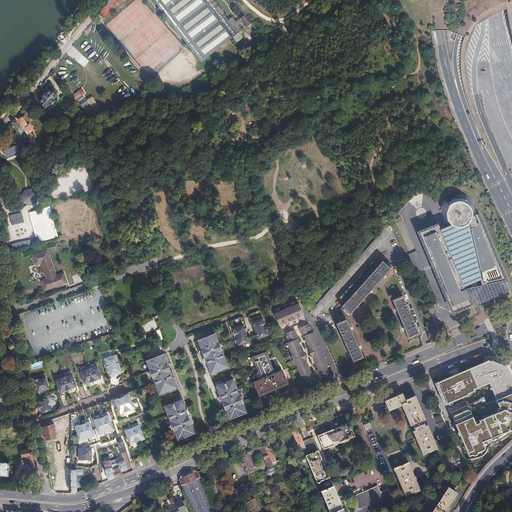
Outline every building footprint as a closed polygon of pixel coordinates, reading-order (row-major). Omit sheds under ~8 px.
[(153,0),(200,61),(242,30),(237,24),(231,28),(226,21),(228,20),(211,0),(153,0)] [(250,21),(243,12),(239,16),(245,24),(250,21)] [(75,100),(84,93),(80,88),(71,96),(75,100)] [(49,104),(50,104),(52,101),(53,99),(52,99),(55,94),(49,90),(46,94),(45,93),(41,98),(42,98),(39,102),(45,107),(48,104),(49,104)] [(92,96),(86,100),(84,96),(77,101),(89,118),(101,111),(92,96)] [(34,147),(37,146),(28,133),(32,131),(28,125),(23,117),(18,120),(17,118),(16,119),(24,131),(34,147)] [(16,119),(15,118),(11,123),(17,132),(18,131),(19,133),(21,132),(22,133),(24,131),(16,119)] [(3,151),(5,157),(19,151),(17,145),(3,151)] [(19,151),(5,157),(6,160),(20,154),(19,151)] [(30,190),(25,192),(22,197),(24,202),(29,205),(35,203),(37,198),(35,192),(30,190)] [(453,313),(472,305),(466,290),(464,286),(471,283),(471,284),(472,284),(472,285),(473,285),(474,284),(475,283),(475,282),(480,279),(481,286),(507,281),(479,214),(476,214),(477,210),(477,209),(476,207),(476,206),(476,205),(475,204),(475,203),(474,202),(473,199),(472,198),(470,196),(469,196),(466,194),(463,193),(460,192),(458,192),(455,193),(453,193),(450,194),(449,195),(447,197),(446,198),(444,200),(443,201),(441,205),(441,207),(441,209),(441,211),(441,217),(442,217),(442,219),(444,221),(445,223),(448,226),(440,229),(438,224),(419,232),(453,313)] [(12,226),(25,223),(21,209),(9,212),(12,226)] [(392,231),(388,223),(310,310),(310,311),(314,318),(392,231)] [(38,237),(16,242),(17,247),(39,242),(38,237)] [(41,280),(44,289),(65,282),(62,273),(55,276),(46,250),(33,254),(36,263),(39,262),(45,279),(41,280)] [(416,251),(409,254),(416,272),(424,269),(416,251)] [(340,307),(349,315),(390,269),(382,261),(340,307)] [(430,267),(425,268),(430,284),(434,283),(430,267)] [(466,290),(472,305),(510,289),(507,281),(481,286),(466,290)] [(393,301),(408,338),(419,334),(403,296),(393,301)] [(274,314),(279,325),(286,322),(298,317),(297,317),(303,314),(298,303),(295,304),(294,302),(292,303),(292,305),(281,310),(280,308),(277,309),(278,312),(274,314)] [(435,326),(438,324),(431,308),(428,309),(435,326)] [(252,321),(258,338),(259,338),(260,338),(264,337),(264,336),(269,335),(268,331),(266,331),(263,322),(264,321),(263,318),(258,319),(257,319),(254,320),(253,321),(252,321)] [(335,324),(353,361),(363,356),(346,319),(335,324)] [(316,369),(320,377),(329,373),(326,365),(327,364),(314,332),(313,333),(309,323),(300,327),(303,336),(305,335),(310,349),(309,349),(311,355),(312,354),(318,368),(316,369)] [(249,341),(244,324),(243,325),(242,324),(238,326),(233,328),(234,332),(236,331),(239,341),(237,341),(239,345),(243,343),(244,344),(248,342),(248,341),(249,341)] [(302,374),(305,383),(315,379),(311,371),(310,371),(305,358),(306,357),(304,351),(302,352),(297,338),(298,338),(295,329),(286,333),(289,342),(287,343),(300,375),(302,374)] [(428,333),(431,342),(438,339),(435,332),(434,330),(428,333)] [(198,339),(200,344),(202,349),(201,350),(207,364),(208,363),(210,369),(212,373),(227,367),(225,363),(223,358),(224,357),(218,343),(217,343),(215,338),(213,334),(198,339)] [(255,383),(260,394),(287,383),(282,371),(275,374),(265,350),(253,355),(263,379),(255,383)] [(151,370),(149,370),(155,384),(156,384),(158,389),(160,394),(175,388),(173,384),(171,378),(172,378),(167,363),(165,364),(163,358),(161,354),(147,360),(148,364),(151,370)] [(114,372),(115,375),(121,373),(118,364),(117,365),(116,362),(117,362),(115,355),(108,358),(107,357),(104,358),(103,359),(105,365),(106,369),(106,368),(108,374),(114,372)] [(489,360),(434,383),(444,406),(472,394),(471,392),(476,390),(475,388),(488,382),(499,405),(496,412),(479,418),(480,420),(474,422),(469,410),(466,409),(449,415),(448,417),(466,461),(486,453),(487,450),(484,443),(511,431),(511,390),(511,388),(511,387),(511,378),(508,369),(506,368),(507,366),(492,359),(491,361),(489,360)] [(79,372),(83,384),(100,379),(96,367),(95,367),(94,366),(90,368),(90,369),(85,370),(84,370),(81,371),(80,372),(79,372)] [(54,380),(58,393),(75,387),(71,375),(70,375),(69,375),(66,376),(65,377),(60,378),(59,378),(56,379),(55,380),(54,380)] [(35,388),(36,392),(48,388),(44,377),(44,378),(43,377),(40,378),(39,379),(33,381),(34,385),(35,388)] [(242,403),(237,388),(235,389),(233,383),(231,379),(217,385),(218,389),(221,395),(219,395),(225,409),(226,409),(228,414),(230,419),(245,413),(243,409),(241,403),(242,403)] [(428,401),(434,398),(427,382),(421,385),(428,401)] [(415,430),(413,431),(423,455),(438,449),(428,424),(426,425),(424,420),(426,419),(416,395),(405,399),(403,393),(384,400),(389,411),(402,405),(411,426),(413,425),(415,430)] [(114,400),(120,414),(134,408),(128,394),(124,395),(125,396),(118,398),(114,400)] [(46,397),(36,400),(38,404),(39,408),(40,412),(43,411),(44,412),(46,411),(46,410),(50,409),(48,405),(49,405),(48,402),(47,401),(46,397)] [(167,416),(173,430),(174,429),(177,435),(178,439),(193,433),(191,429),(189,424),(190,423),(185,409),(183,410),(181,404),(179,400),(165,405),(167,410),(169,415),(167,416)] [(433,412),(439,409),(436,403),(430,406),(433,412)] [(355,406),(359,414),(365,412),(361,404),(355,406)] [(62,483),(62,493),(70,494),(70,470),(70,469),(70,413),(65,415),(65,419),(63,419),(64,483),(62,483)] [(93,420),(98,434),(113,430),(108,415),(104,416),(104,417),(97,419),(93,420)] [(448,430),(441,415),(435,417),(442,433),(448,430)] [(52,419),(38,424),(39,428),(42,427),(45,440),(56,437),(52,419)] [(74,426),(79,441),(94,436),(89,421),(85,423),(78,426),(78,425),(74,426)] [(349,422),(318,435),(324,449),(355,436),(349,422)] [(144,439),(138,424),(124,430),(130,445),(134,443),(133,443),(140,440),(144,439)] [(306,450),(298,430),(292,432),(299,447),(301,452),(306,450)] [(255,466),(250,454),(261,449),(270,469),(269,469),(269,470),(275,468),(274,467),(273,463),(271,460),(268,454),(267,452),(264,444),(239,455),(242,461),(244,466),(247,473),(257,470),(255,467),(256,467),(255,466)] [(78,449),(78,460),(82,460),(82,461),(83,462),(86,462),(86,461),(86,460),(91,460),(91,448),(78,449)] [(36,476),(30,449),(20,451),(22,457),(25,457),(26,463),(25,463),(25,466),(27,465),(28,471),(25,472),(26,478),(36,476)] [(306,456),(317,484),(318,483),(318,484),(320,484),(319,483),(329,478),(318,451),(306,456)] [(104,461),(109,480),(122,475),(121,470),(127,468),(125,461),(119,464),(120,467),(113,469),(110,459),(104,461)] [(0,475),(7,476),(9,463),(0,461),(0,475)] [(410,463),(395,469),(406,497),(421,491),(410,463)] [(263,479),(282,471),(279,464),(274,467),(275,468),(269,470),(261,473),(263,479)] [(249,478),(259,474),(257,470),(247,473),(249,478)] [(214,511),(204,489),(205,489),(200,478),(197,472),(185,477),(179,480),(180,484),(182,486),(193,511),(214,511)] [(351,498),(356,511),(374,511),(394,503),(388,489),(382,492),(379,485),(351,498)] [(344,511),(334,487),(322,492),(330,511),(344,511)] [(448,488),(432,511),(446,511),(458,494),(448,488)] [(253,511),(260,509),(255,499),(249,503),(253,511)] [(187,511),(182,500),(176,503),(177,507),(168,511),(165,511),(187,511)]
